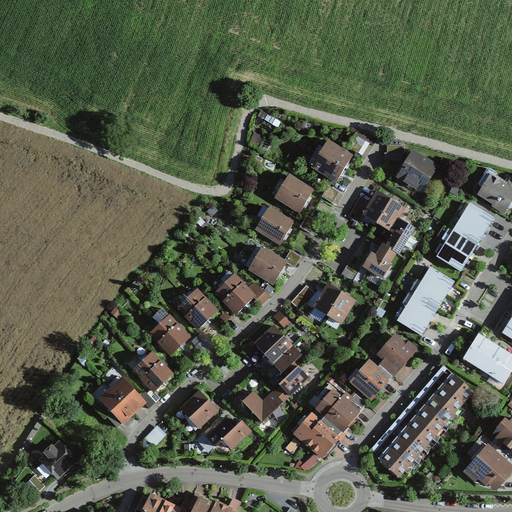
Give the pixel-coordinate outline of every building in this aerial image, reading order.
[(366,141),(355,135),(349,146),(359,152),(366,141)] [(320,154),(345,169),(353,156),(328,141),(320,154)] [(406,145),(388,145),(388,153),(403,153),(406,153),(406,145)] [(388,153),(386,153),(385,161),(403,161),(403,153),(388,153)] [(436,167),(414,153),(400,176),(422,190),(436,167)] [(320,154),(312,167),(337,182),(345,169),(320,154)] [(483,188),(479,194),(505,211),(508,207),(509,207),(510,207),(511,207),(511,206),(511,175),(505,185),(494,178),(497,173),(489,167),(488,169),(478,185),(483,188)] [(282,186),(307,202),(314,191),(289,175),(282,186)] [(300,213),(307,202),(282,186),(276,198),(300,213)] [(326,191),(336,197),(339,192),(329,186),(326,191)] [(336,197),(326,191),(323,196),(333,203),(336,197)] [(367,210),(364,215),(377,223),(392,199),(379,191),(371,204),(367,210)] [(357,204),(367,210),(371,204),(360,198),(357,204)] [(404,207),(392,199),(377,223),(389,231),(398,217),(404,207)] [(353,210),(363,217),(364,215),(367,210),(357,204),(353,210)] [(470,204),(462,217),(485,232),(494,218),(470,204)] [(263,218),(288,233),(294,223),(269,208),(269,209),(264,206),(258,216),(263,218)] [(359,223),(363,217),(353,210),(349,217),(359,223)] [(304,222),(314,228),(317,223),(307,216),(304,222)] [(398,217),(389,231),(394,234),(387,246),(396,252),(399,254),(415,228),(398,217)] [(462,217),(453,231),(477,245),(485,232),(462,217)] [(281,245),(288,233),(263,218),(256,229),(281,245)] [(314,228),(304,222),(301,227),(311,233),(314,228)] [(453,231),(446,243),(470,258),(477,245),(453,231)] [(446,243),(437,257),(461,271),(470,258),(446,243)] [(388,265),(396,252),(387,246),(384,245),(376,257),(371,254),(364,265),(384,278),(391,267),(388,265)] [(256,258),(281,273),(287,262),(285,261),(262,248),(256,258)] [(291,250),(288,256),(298,261),(301,256),(291,250)] [(274,284),(281,273),(256,258),(251,256),(245,265),(250,268),(249,269),(274,284)] [(298,261),(288,256),(285,261),(287,262),(295,267),(298,261)] [(349,262),(346,268),(356,274),(359,269),(349,262)] [(431,268),(423,281),(446,295),(454,282),(431,268)] [(230,271),(221,279),(225,284),(246,306),(255,297),(234,275),(230,271)] [(423,281),(414,294),(438,309),(446,295),(423,281)] [(216,292),(237,314),(246,306),(225,284),(216,292)] [(252,291),(260,299),(258,302),(262,306),(271,297),(258,284),(252,291)] [(329,284),(314,308),(327,316),(342,292),(329,284)] [(307,285),(302,291),(311,299),(316,293),(307,285)] [(197,290),(188,298),(209,320),(218,311),(197,290)] [(297,297),(306,305),(311,299),(302,291),(297,297)] [(355,300),(342,292),(327,316),(340,324),(355,300)] [(414,294),(406,307),(430,322),(438,309),(414,294)] [(306,305),(297,297),(292,302),(301,310),(306,305)] [(199,329),(209,320),(188,298),(178,308),(199,329)] [(406,307),(398,321),(422,335),(430,322),(406,307)] [(153,317),(160,325),(181,346),(190,338),(162,308),(153,317)] [(281,312),(275,317),(284,327),(290,322),(281,312)] [(511,319),(511,320),(503,333),(511,338),(511,319)] [(151,333),(172,355),(181,346),(160,325),(151,333)] [(265,355),(284,337),(274,325),(255,344),(261,351),(259,353),(263,357),(265,355)] [(479,335),(488,340),(493,333),(484,327),(479,335)] [(479,335),(464,358),(477,367),(492,343),(488,340),(479,335)] [(202,342),(211,350),(217,345),(208,336),(202,342)] [(274,364),(293,346),(284,337),(265,355),(270,360),(268,362),(272,366),(274,364)] [(413,352),(395,337),(380,354),(386,360),(398,370),(413,352)] [(202,342),(196,347),(205,356),(211,350),(202,342)] [(506,351),(492,343),(477,367),(491,375),(506,351)] [(293,346),(274,364),(278,369),(276,371),(280,375),(284,372),(288,377),(289,378),(300,367),(299,366),(298,368),(293,363),(302,355),(293,346)] [(511,370),(511,355),(506,351),(491,375),(504,383),(511,370)] [(143,361),(164,383),(173,374),(152,352),(143,361)] [(378,368),(369,360),(360,371),(363,374),(354,384),(372,400),(393,376),(392,376),(381,366),(380,365),(378,368)] [(392,376),(398,370),(386,360),(381,366),(392,376)] [(155,392),(164,383),(143,361),(134,370),(152,389),(155,392)] [(435,377),(446,386),(455,375),(444,366),(435,377)] [(301,386),(310,378),(300,367),(289,378),(288,377),(285,379),(281,379),(281,383),(280,384),(283,389),(280,392),(286,398),(290,394),(291,395),(294,392),(296,394),(303,388),(301,386)] [(455,375),(446,386),(464,402),(470,395),(475,400),(477,394),(455,375)] [(426,387),(437,397),(446,386),(435,377),(426,387)] [(144,403),(144,402),(140,397),(123,379),(112,389),(133,412),(144,403)] [(446,386),(437,397),(455,412),(460,406),(466,411),(468,405),(464,402),(446,386)] [(437,397),(426,387),(417,398),(427,407),(437,397)] [(123,422),(133,412),(112,389),(102,399),(112,411),(123,422)] [(155,392),(152,389),(147,393),(156,402),(161,398),(155,392)] [(145,391),(140,397),(144,402),(144,403),(150,409),(156,402),(147,393),(145,391)] [(218,410),(201,391),(181,409),(186,415),(184,417),(192,425),(194,423),(199,428),(218,410)] [(332,391),(316,409),(324,415),(342,432),(358,413),(348,404),(352,399),(346,394),(341,399),(332,391)] [(286,398),(280,392),(276,395),(274,392),(263,402),(254,392),(243,402),(262,423),(273,412),(275,414),(282,408),(280,406),(283,403),(282,401),(286,398)] [(367,403),(356,394),(352,399),(348,404),(358,413),(367,403)] [(437,397),(427,407),(446,423),(451,417),(456,421),(459,415),(455,412),(437,397)] [(427,407),(417,398),(407,409),(418,418),(427,407)] [(427,407),(418,418),(436,434),(442,427),(447,432),(449,426),(446,423),(427,407)] [(418,418),(407,409),(398,419),(409,429),(418,418)] [(117,427),(123,422),(112,411),(107,416),(117,427)] [(310,413),(296,428),(305,436),(302,440),(309,446),(310,445),(322,457),(339,439),(338,438),(343,432),(342,432),(324,415),(319,421),(310,413)] [(418,418),(409,429),(427,444),(433,438),(437,442),(440,437),(436,434),(418,418)] [(221,442),(225,446),(228,443),(232,448),(252,431),(242,421),(235,428),(227,419),(207,437),(212,442),(211,444),(215,448),(221,442)] [(409,429),(398,419),(389,430),(400,439),(409,429)] [(511,419),(493,442),(511,458),(511,419)] [(154,430),(163,439),(167,434),(158,426),(154,430)] [(409,429),(400,439),(418,455),(423,449),(428,453),(431,447),(427,444),(409,429)] [(150,434),(159,443),(163,439),(154,430),(150,434)] [(389,430),(380,441),(391,450),(400,439),(389,430)] [(150,434),(146,438),(155,447),(159,443),(150,434)] [(400,439),(391,450),(409,465),(414,459),(419,463),(422,458),(418,455),(400,439)] [(381,461),(391,450),(380,441),(370,452),(381,461)] [(511,469),(511,458),(493,442),(466,472),(475,479),(479,475),(488,483),(493,479),(499,484),(511,469)] [(57,478),(76,460),(60,443),(54,449),(52,447),(49,447),(46,450),(46,453),(48,455),(41,461),(57,478)] [(391,450),(381,461),(399,477),(405,470),(410,475),(413,469),(409,465),(391,450)] [(46,486),(35,475),(29,480),(41,492),(46,486)] [(194,510),(200,498),(201,499),(202,497),(196,493),(192,501),(189,507),(194,510)] [(144,511),(150,499),(143,495),(137,508),(144,511)] [(160,511),(166,501),(159,498),(159,499),(151,496),(150,499),(144,511),(143,511),(160,511)] [(183,511),(186,511),(189,507),(192,501),(185,497),(179,510),(183,511)] [(211,511),(215,506),(201,499),(200,498),(194,510),(193,511),(192,511),(211,511)] [(231,510),(229,511),(236,511),(241,504),(233,499),(228,508),(231,510)] [(173,504),(166,501),(160,511),(177,511),(179,510),(172,506),(173,504)] [(228,508),(216,502),(215,506),(211,511),(229,511),(231,510),(228,508)]
